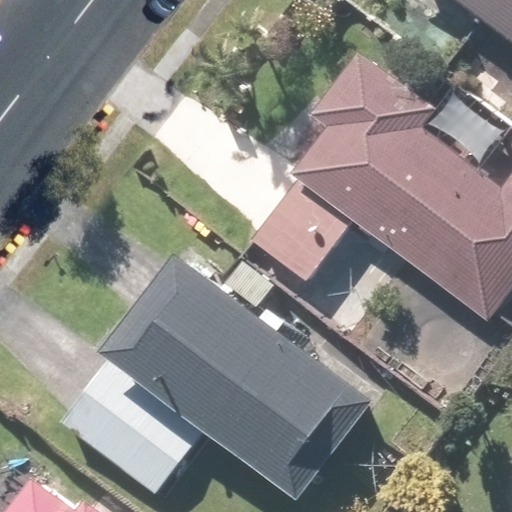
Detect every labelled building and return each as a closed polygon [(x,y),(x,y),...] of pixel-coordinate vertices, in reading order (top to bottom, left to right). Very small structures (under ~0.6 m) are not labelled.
[(511,0),(486,0),(511,20),(511,0)] [(323,115),(343,130),(263,235),(315,275),(364,212),(497,314),(511,294),(511,183),(510,186),(431,125),(448,102),(376,46),(323,115)] [(257,252),(240,273),(198,240),(122,335),(314,488),(390,393),(280,305),(297,284),(257,252)] [(214,425),(118,352),(71,414),(167,487),(214,425)] [(458,422),(432,401),(390,455),(416,475),(458,422)] [(128,511),(62,455),(12,511),(128,511)]
